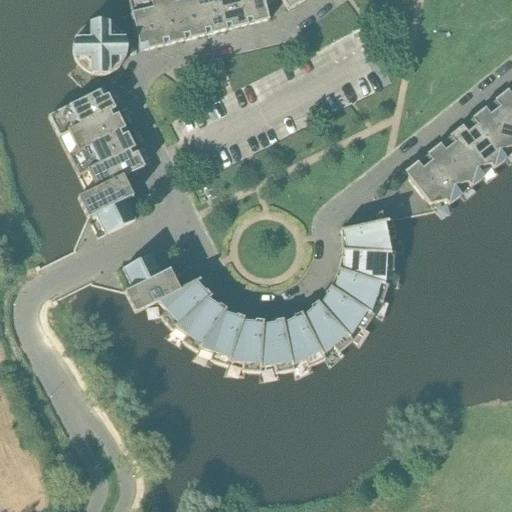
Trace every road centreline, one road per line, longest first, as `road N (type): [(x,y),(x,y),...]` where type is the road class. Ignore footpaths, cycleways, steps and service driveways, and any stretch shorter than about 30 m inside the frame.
road 1 (residential): [(511,68),(335,209),(322,226),(321,271),(287,304),(232,298),(215,284),(182,218)]
road 2 (residential): [(182,218),(129,110),(128,80),(146,62),(285,27),(322,0)]
road 3 (residential): [(62,391),(32,337),(29,299),(41,285),(182,218)]
road 4 (residential): [(117,511),(126,484),(120,462),(62,391)]
road 5 (residential): [(62,391),(100,492),(92,511)]
